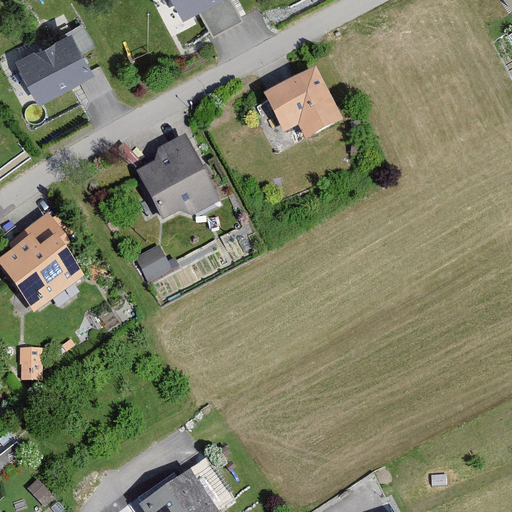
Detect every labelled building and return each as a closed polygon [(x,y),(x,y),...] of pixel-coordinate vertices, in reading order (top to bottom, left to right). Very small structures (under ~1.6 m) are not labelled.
[(237,0),(174,0),(182,17),(201,8),(213,36),(247,20),(237,0)] [(511,0),(502,0),(511,16),(511,15),(511,0)] [(73,26),(9,56),(31,102),(95,72),(73,26)] [(321,69),(266,96),(284,133),(301,125),(310,143),(348,124),(321,69)] [(162,163),(141,174),(163,218),(188,205),(191,213),(223,197),(190,132),(155,150),(162,163)] [(29,243),(0,263),(0,265),(35,315),(88,278),(67,247),(72,243),(51,212),(22,232),(29,243)] [(158,245),(137,256),(149,278),(170,266),(158,245)] [(15,440),(0,450),(0,474),(27,455),(15,440)] [(220,511),(194,472),(140,507),(142,511),(220,511)]
